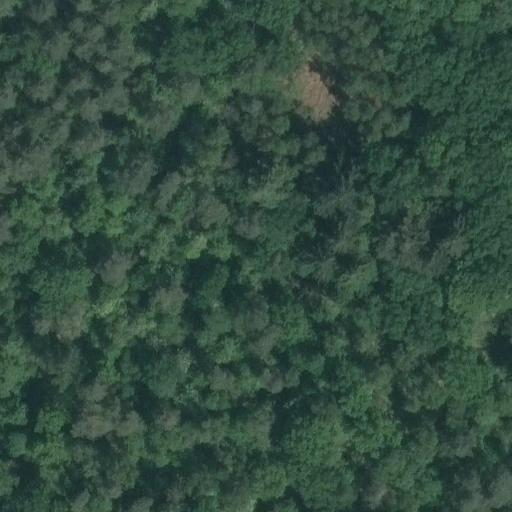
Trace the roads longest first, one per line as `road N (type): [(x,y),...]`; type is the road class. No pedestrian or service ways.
road 1 (track): [(374,0),(511,298)]
road 2 (track): [(262,511),(511,341)]
